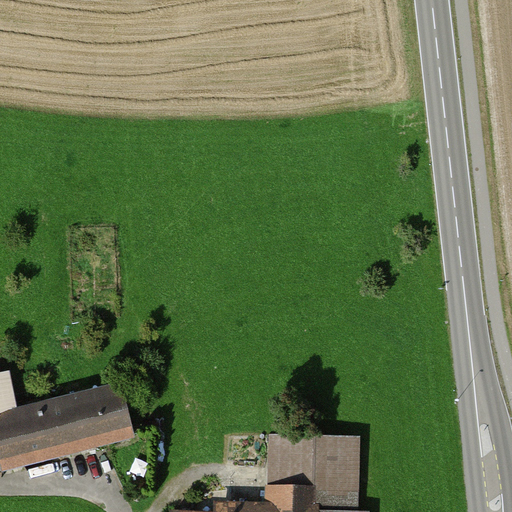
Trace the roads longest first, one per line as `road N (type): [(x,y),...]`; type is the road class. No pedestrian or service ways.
road 1 (secondary): [(474,373),(432,0)]
road 2 (secondary): [(474,373),(470,430),(481,511)]
road 3 (secondary): [(511,495),(501,428),(474,373)]
